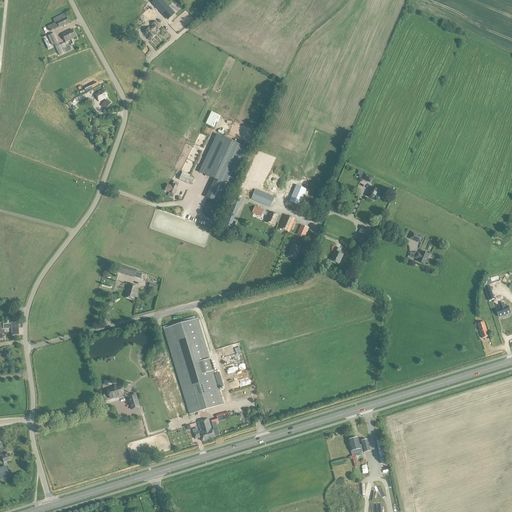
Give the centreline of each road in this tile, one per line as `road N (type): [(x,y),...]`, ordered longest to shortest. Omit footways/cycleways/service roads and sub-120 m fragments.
road 1 (primary): [(511,361),(153,473)]
road 2 (unclassified): [(27,348),(294,276),(318,225)]
road 3 (unclassified): [(27,348),(30,299),(93,206),(122,129),(123,102)]
road 4 (unclassified): [(123,102),(134,96),(153,55),(223,0)]
